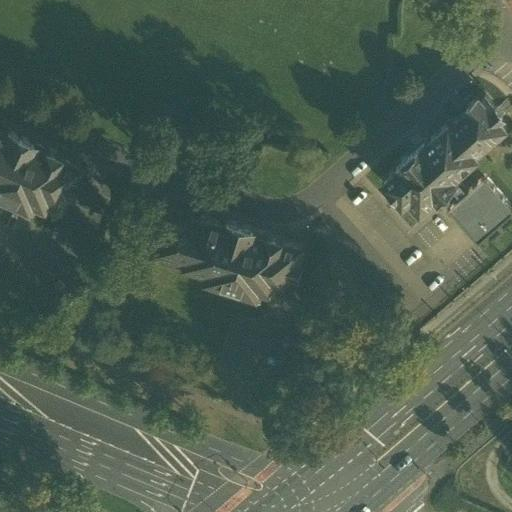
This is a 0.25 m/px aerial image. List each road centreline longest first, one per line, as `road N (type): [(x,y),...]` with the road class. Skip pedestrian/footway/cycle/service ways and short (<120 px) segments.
road 1 (residential): [(0,105),(257,206),(300,203),(482,51),(490,0)]
road 2 (unclassified): [(300,482),(0,360)]
road 3 (primary): [(511,311),(300,482)]
road 4 (primary): [(340,508),(511,363)]
road 5 (unclassified): [(0,424),(152,483)]
